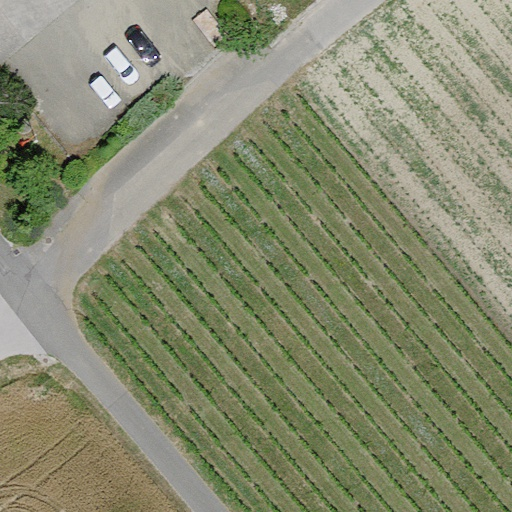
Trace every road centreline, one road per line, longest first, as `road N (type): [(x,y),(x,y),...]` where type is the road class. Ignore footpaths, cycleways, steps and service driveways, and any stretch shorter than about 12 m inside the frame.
road 1 (track): [(0,335),(213,131),(372,0)]
road 2 (track): [(202,511),(0,272)]
